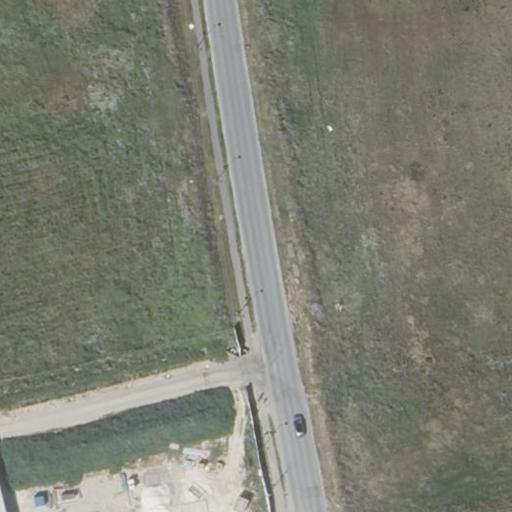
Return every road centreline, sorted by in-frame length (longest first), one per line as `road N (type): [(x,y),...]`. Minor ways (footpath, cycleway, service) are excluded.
road 1 (tertiary): [(309,511),(256,215)]
road 2 (residential): [(256,215),(511,176)]
road 3 (tertiary): [(256,215),(222,0)]
